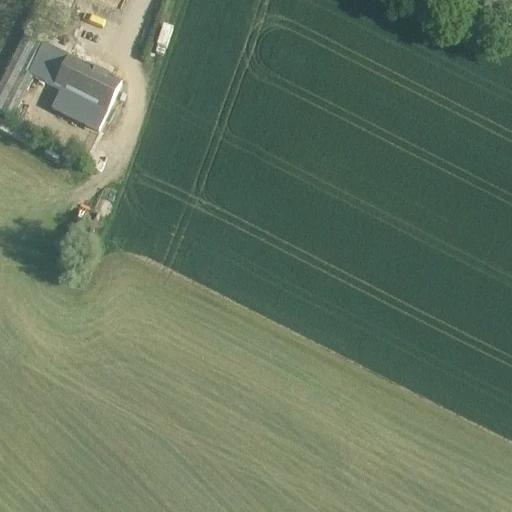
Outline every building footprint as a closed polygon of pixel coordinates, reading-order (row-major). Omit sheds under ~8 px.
[(71,0),(45,0),(37,19),(64,32),(78,3),(71,0)] [(35,20),(25,39),(43,49),(53,29),(35,20)] [(30,77),(43,49),(25,39),(0,89),(0,116),(14,124),(35,80),(30,77)] [(35,80),(54,89),(68,61),(43,49),(30,77),(35,80)] [(122,87),(68,61),(54,89),(64,93),(109,115),(122,87)] [(109,115),(64,93),(55,112),(100,134),(109,115)]
